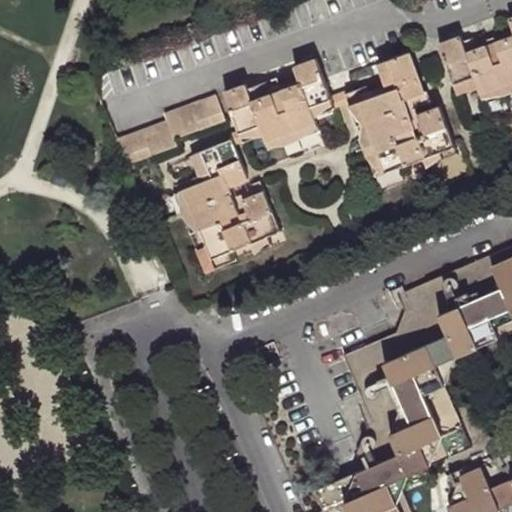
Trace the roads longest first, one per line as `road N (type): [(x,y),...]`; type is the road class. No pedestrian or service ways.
road 1 (residential): [(126,108),(382,11),(448,19),(503,0)]
road 2 (residential): [(212,353),(279,511)]
